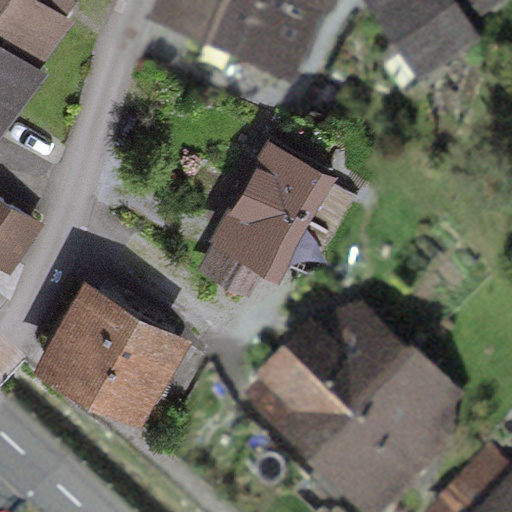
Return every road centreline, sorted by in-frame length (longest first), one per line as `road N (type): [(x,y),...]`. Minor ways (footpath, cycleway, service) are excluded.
road 1 (residential): [(5,328),(48,259),(142,0)]
road 2 (primary): [(0,429),(89,511)]
